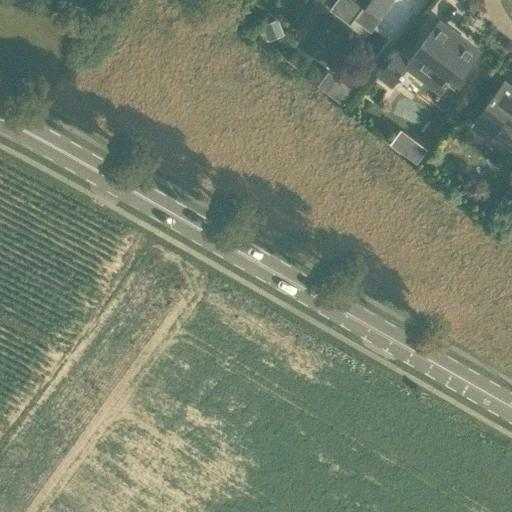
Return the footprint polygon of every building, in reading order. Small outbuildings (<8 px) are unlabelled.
[(318,14),(328,0),(327,0),(317,0),(311,8),(318,14)] [(336,0),(329,9),(350,25),(354,19),(371,32),(382,17),(379,15),(389,0),(336,0)] [(278,19),(263,25),(269,41),(284,34),(278,19)] [(440,20),(410,60),(424,71),(419,76),(440,92),(447,82),(456,70),(461,74),(476,55),(462,45),(466,40),(440,20)] [(397,50),(378,76),(392,86),(399,77),(401,79),(405,73),(402,72),(406,67),(403,64),(408,58),(406,57),(397,50)] [(511,89),(503,82),(474,120),(511,148),(511,89)] [(344,84),(334,98),(345,106),(356,92),(344,84)]
